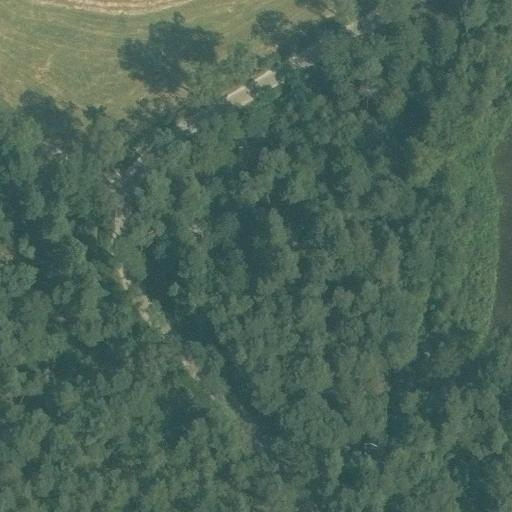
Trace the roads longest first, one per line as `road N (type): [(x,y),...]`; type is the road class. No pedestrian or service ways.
road 1 (unclassified): [(303,511),(130,286),(110,253),(115,203),(121,178),(150,150),(404,0)]
road 2 (track): [(0,135),(118,189)]
